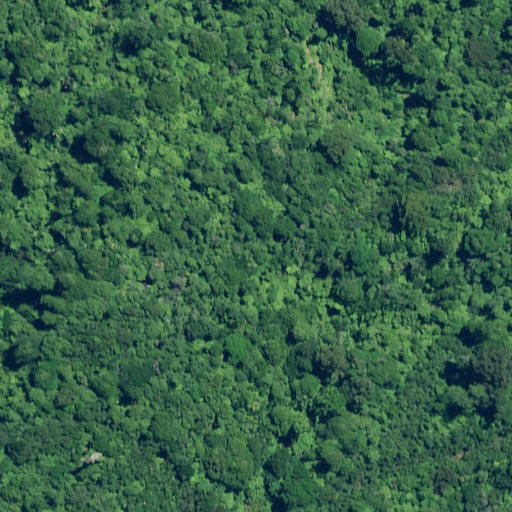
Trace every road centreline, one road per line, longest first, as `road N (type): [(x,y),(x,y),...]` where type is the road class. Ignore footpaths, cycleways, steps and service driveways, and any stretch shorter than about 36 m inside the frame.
road 1 (track): [(164,511),(170,488),(104,429),(42,471),(0,478)]
road 2 (track): [(511,427),(373,470),(348,511)]
